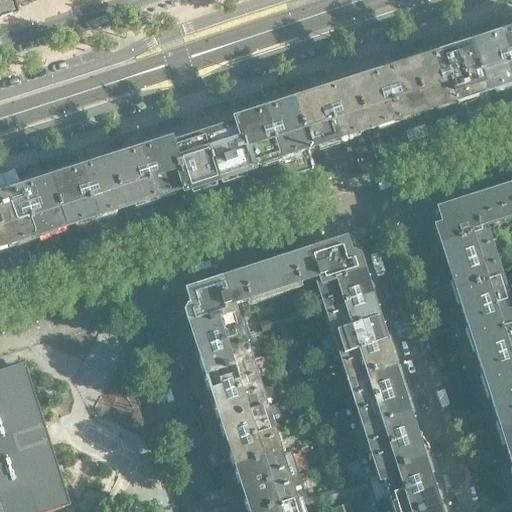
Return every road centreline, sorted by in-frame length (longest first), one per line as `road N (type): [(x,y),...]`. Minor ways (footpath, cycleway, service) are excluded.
road 1 (secondary): [(0,149),(460,0)]
road 2 (residential): [(377,208),(470,511)]
road 3 (secondary): [(284,0),(0,94)]
road 4 (residential): [(130,286),(377,208)]
road 5 (residential): [(206,511),(130,286)]
road 6 (residential): [(377,208),(511,161)]
road 7 (residential): [(0,327),(130,286)]
